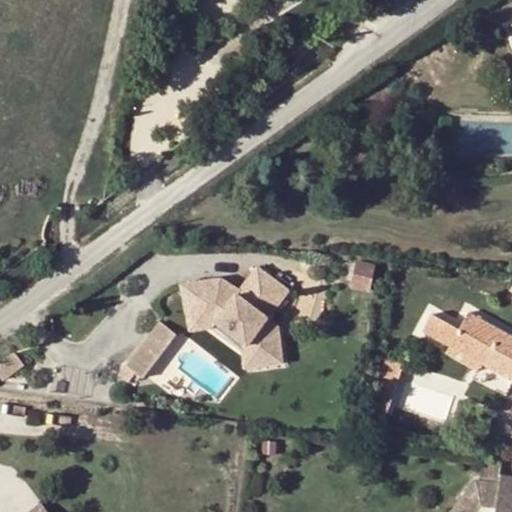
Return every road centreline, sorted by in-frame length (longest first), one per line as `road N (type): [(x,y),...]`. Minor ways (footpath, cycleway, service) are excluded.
road 1 (residential): [(444,0),(0,328)]
road 2 (unknown): [(65,279),(71,176),(97,113),(121,0)]
